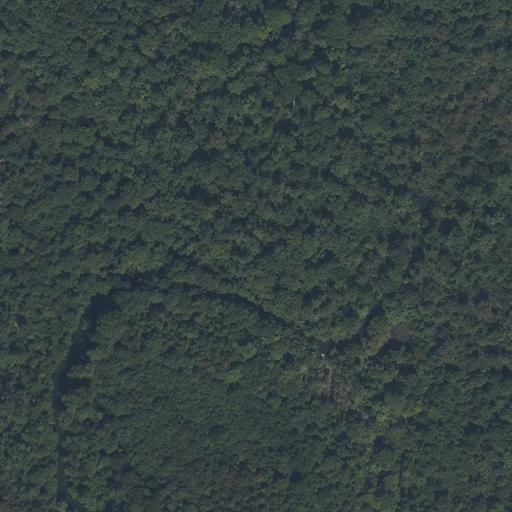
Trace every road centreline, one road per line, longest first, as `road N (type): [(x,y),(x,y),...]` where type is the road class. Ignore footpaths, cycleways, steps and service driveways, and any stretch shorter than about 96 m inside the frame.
road 1 (track): [(0,280),(96,207),(212,196),(265,170),(330,77),(344,0)]
road 2 (unknown): [(331,0),(323,43),(300,71),(291,114),(237,167),(201,182),(121,175),(82,185),(0,258)]
